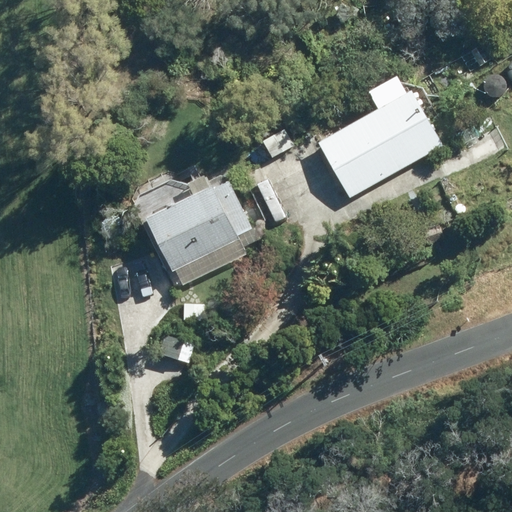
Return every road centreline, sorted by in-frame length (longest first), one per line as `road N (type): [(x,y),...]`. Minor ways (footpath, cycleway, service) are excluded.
road 1 (track): [(150,511),(154,465),(194,384),(250,339),(346,215),(483,151)]
road 2 (unclassified): [(154,511),(256,430),(511,325)]
road 3 (track): [(154,465),(153,367),(133,267)]
